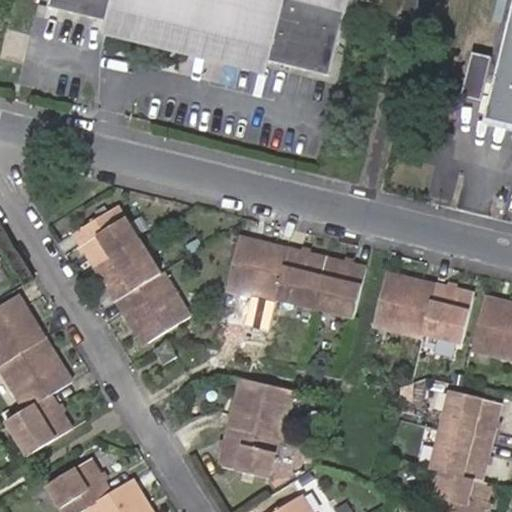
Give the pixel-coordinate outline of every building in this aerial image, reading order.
[(109,12),(60,0),(45,0),(44,6),(106,22),(109,12)] [(60,0),(109,12),(106,22),(182,41),(185,29),(222,39),(220,50),(295,68),(303,37),(327,43),(338,0),(60,0)] [(511,8),(490,103),(511,108),(511,8)] [(303,37),(295,68),(320,74),(327,43),(303,37)] [(492,57),(473,52),(462,96),(481,101),(492,57)] [(511,108),(490,103),(487,115),(511,121),(511,108)] [(152,338),(163,355),(206,330),(178,285),(177,287),(153,248),(152,249),(133,217),(90,243),(147,340),(152,338)] [(0,277),(14,269),(0,244),(0,277)] [(246,250),(245,256),(265,260),(266,255),(246,250)] [(265,260),(245,256),(233,306),(277,317),(277,314),(358,335),(371,282),(266,255),(265,260)] [(392,287),(391,292),(411,297),(412,292),(392,287)] [(411,297),(391,292),(378,343),(428,355),(429,352),(468,362),(481,310),(412,292),(411,297)] [(46,332),(51,329),(37,306),(0,328),(0,353),(40,419),(21,430),(42,465),(87,438),(66,403),(87,390),(73,366),(68,369),(57,351),(46,332)] [(490,317),(509,322),(511,315),(492,311),(490,317)] [(477,366),(511,375),(511,315),(509,322),(490,317),(477,366)] [(62,348),(51,329),(46,332),(57,351),(62,348)] [(158,358),(163,355),(152,338),(147,340),(158,358)] [(62,348),(57,351),(68,369),(73,366),(62,348)] [(190,372),(182,357),(169,366),(177,379),(190,372)] [(245,414),(250,394),(243,393),(239,412),(245,414)] [(297,407),(250,394),(245,414),(239,412),(221,480),(272,493),(282,454),(285,454),(297,407)] [(446,488),(440,511),(492,511),(496,499),(487,497),(506,419),(455,407),(435,485),(446,488)] [(157,511),(146,493),(122,508),(102,473),(58,498),(65,511),(157,511)]
